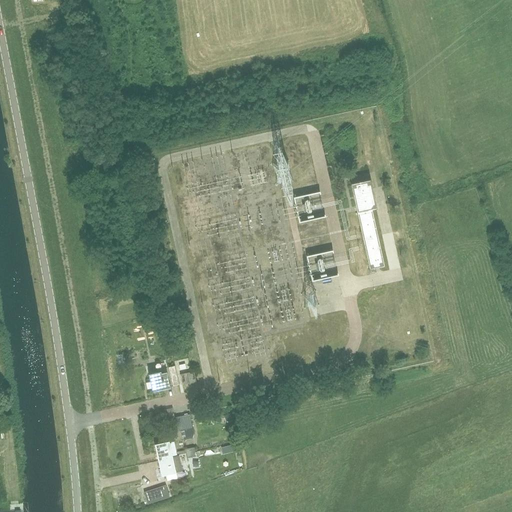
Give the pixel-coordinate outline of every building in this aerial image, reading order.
[(370,179),(350,183),(369,269),(384,266),(372,209),(376,208),(370,179)] [(335,268),(347,267),(346,253),(330,255),(330,256),(308,258),(309,270),(316,269),(316,274),(324,274),(324,270),(335,269),(335,268)] [(148,302),(140,304),(142,314),(150,312),(148,302)] [(174,365),(169,367),(173,386),(178,384),(174,365)] [(151,389),(156,388),(156,390),(169,387),(166,372),(161,374),(160,371),(148,374),(151,389)] [(180,374),(182,384),(196,382),(193,371),(180,374)] [(189,414),(172,418),(175,432),(180,431),(182,438),(185,438),(186,439),(192,438),(193,434),(189,414)] [(158,460),(172,457),(169,441),(155,444),(158,460)] [(175,472),(172,457),(158,460),(161,475),(175,472)] [(163,498),(169,497),(166,485),(160,487),(163,498)] [(153,502),(149,491),(144,493),(147,504),(153,502)]
